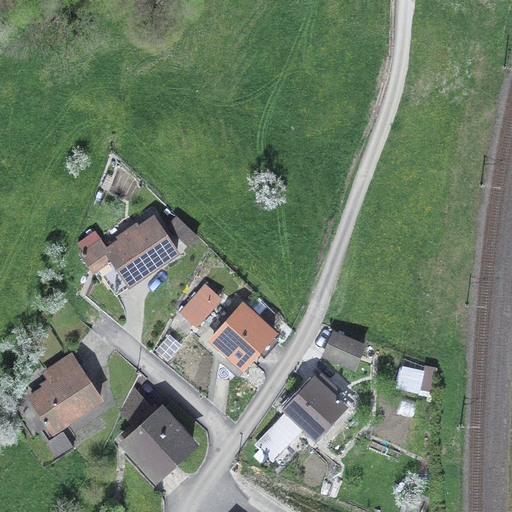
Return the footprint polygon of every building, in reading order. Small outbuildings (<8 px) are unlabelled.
[(95,231),(77,243),(79,247),(80,246),(86,254),(81,257),(93,275),(98,271),(115,297),(127,289),(128,289),(179,255),(152,216),(139,226),(137,223),(115,237),(117,240),(106,247),(95,231)] [(189,249),(199,239),(177,216),(166,226),(189,249)] [(223,301),(205,284),(179,313),(197,329),(223,301)] [(278,334),(243,303),(208,342),(243,374),(259,356),(264,360),(280,343),(275,338),(278,334)] [(366,346),(333,331),(322,358),(355,372),(366,346)] [(104,403),(71,353),(41,373),(46,380),(40,385),(41,388),(26,397),(53,437),(104,403)] [(429,398),(437,369),(403,359),(395,389),(429,398)] [(316,379),(315,377),(282,412),(284,414),(254,445),(272,463),(302,431),(316,444),(349,409),(338,399),(343,394),(321,374),(316,379)] [(199,448),(162,407),(119,445),(156,487),(199,448)]
